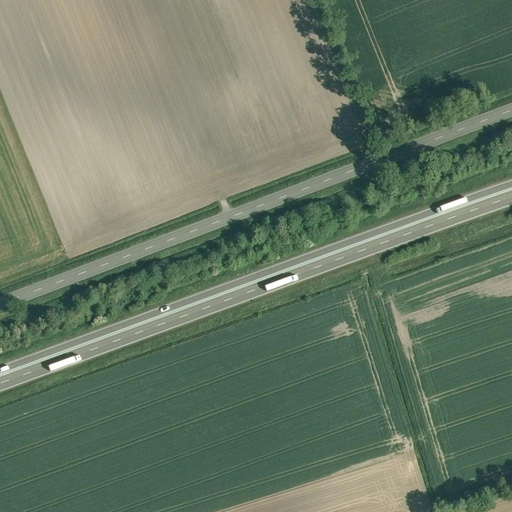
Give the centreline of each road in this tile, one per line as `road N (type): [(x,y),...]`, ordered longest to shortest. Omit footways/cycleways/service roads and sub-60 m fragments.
road 1 (secondary): [(0,302),(511,108)]
road 2 (trunk): [(0,380),(511,194)]
